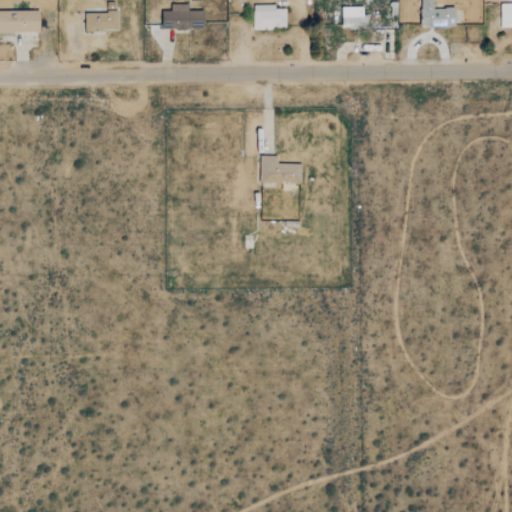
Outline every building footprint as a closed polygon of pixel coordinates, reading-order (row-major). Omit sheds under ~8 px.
[(456,26),(456,8),(434,8),(434,0),(420,0),(421,27),(456,26)] [(188,3),(170,3),(170,10),(162,11),(162,29),(205,28),(204,10),(188,10),(188,3)] [(275,4),(253,5),(253,29),(286,28),(286,8),(275,8),(275,4)] [(511,25),(511,4),(500,4),(500,26),(511,25)] [(363,6),(341,6),(342,27),(368,26),(368,14),(363,14),(363,6)] [(0,10),(0,32),(40,32),(40,10),(0,10)] [(118,30),(118,11),(85,12),(85,30),(118,30)] [(277,163),(277,156),(260,155),(260,182),(301,183),(302,163),(277,163)]
